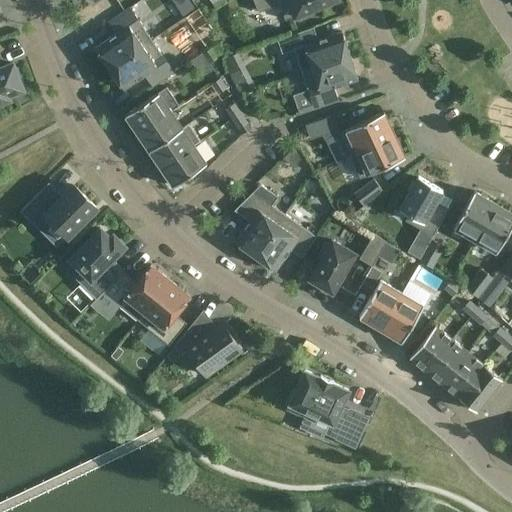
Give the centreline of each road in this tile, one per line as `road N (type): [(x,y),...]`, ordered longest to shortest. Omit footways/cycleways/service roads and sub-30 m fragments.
road 1 (residential): [(32,0),(79,113),(163,225),(210,267),(364,363),(467,450)]
road 2 (residential): [(368,0),(444,141),(511,186)]
